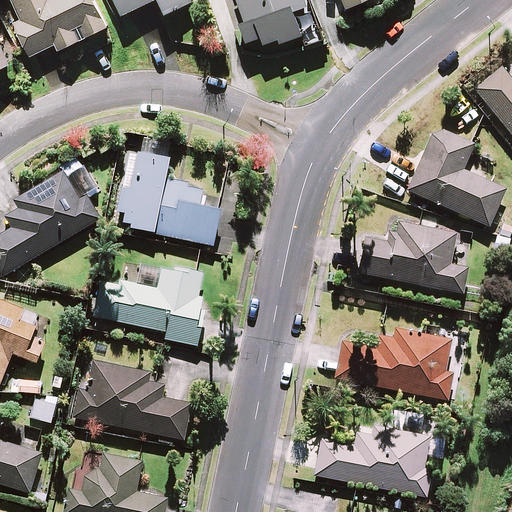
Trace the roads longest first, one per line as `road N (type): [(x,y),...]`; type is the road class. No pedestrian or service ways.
road 1 (tertiary): [(318,148),(303,186),(235,511)]
road 2 (residential): [(0,142),(76,102),(158,87),(244,104),(318,148)]
road 3 (tertiary): [(478,0),(355,102),(318,148)]
